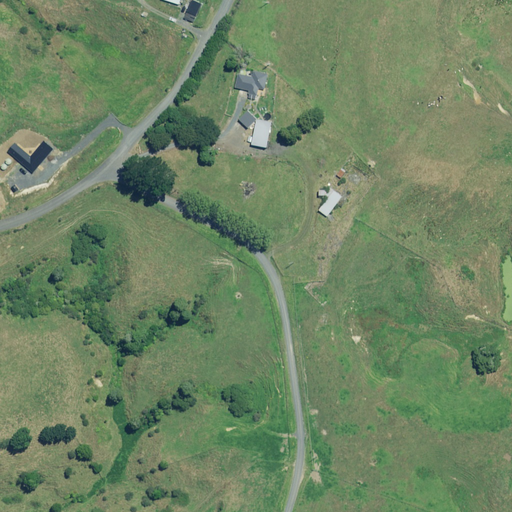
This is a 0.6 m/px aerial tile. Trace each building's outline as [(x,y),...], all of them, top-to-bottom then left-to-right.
[(254,77),(240,74),(237,88),(251,91),(250,94),(249,98),(259,100),(260,96),(261,89),(267,90),(270,74),(256,71),(254,77)] [(249,128),(248,129),(251,131),(255,127),(253,124),(257,120),(248,111),(240,120),(249,128)] [(275,122),(258,119),(253,145),(269,148),(275,122)] [(347,171),(343,169),(338,175),(342,178),(347,171)] [(336,191),(331,187),(329,190),(321,190),(321,196),(328,196),(330,198),(321,210),(329,217),(344,197),(336,191)]
